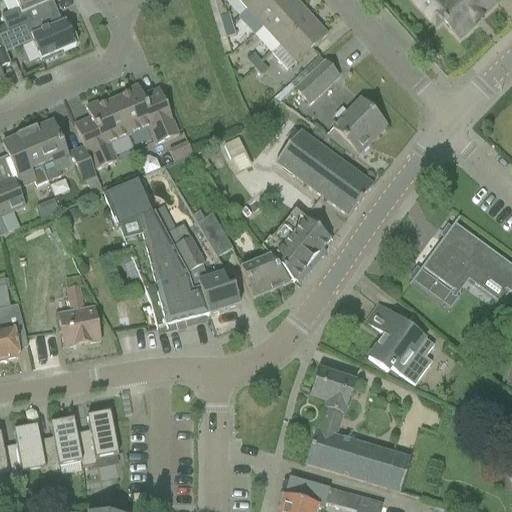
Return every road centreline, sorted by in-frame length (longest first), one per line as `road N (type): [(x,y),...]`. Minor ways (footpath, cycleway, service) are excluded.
road 1 (residential): [(214,370),(257,364),(280,348),(447,119)]
road 2 (residential): [(0,394),(145,369),(214,370)]
road 3 (residential): [(123,7),(113,67),(0,114)]
road 4 (residential): [(447,119),(342,0)]
road 5 (residential): [(222,511),(214,370)]
